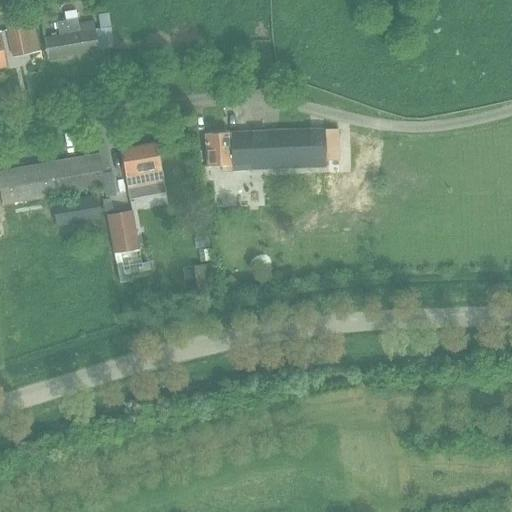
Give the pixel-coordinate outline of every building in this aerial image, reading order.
[(59,35),(43,37),(45,49),(45,52),(46,52),(47,58),(98,50),(97,47),(112,45),(110,27),(109,27),(108,13),(97,14),(100,29),(95,30),(94,21),(78,23),(75,10),(64,12),(65,20),(57,22),(59,35)] [(39,51),(32,20),(6,26),(13,57),(39,51)] [(230,132),(205,134),(207,166),(221,165),(222,171),(325,167),(324,160),(338,160),(337,129),(324,129),(230,132)] [(156,143),(120,150),(127,188),(163,182),(156,143)] [(98,154),(0,171),(0,193),(2,204),(113,184),(111,173),(101,174),(98,154)] [(52,200),(56,224),(101,216),(97,192),(52,200)] [(134,212),(109,216),(115,253),(140,248),(134,212)] [(230,273),(221,282),(230,291),(239,282),(230,273)]
